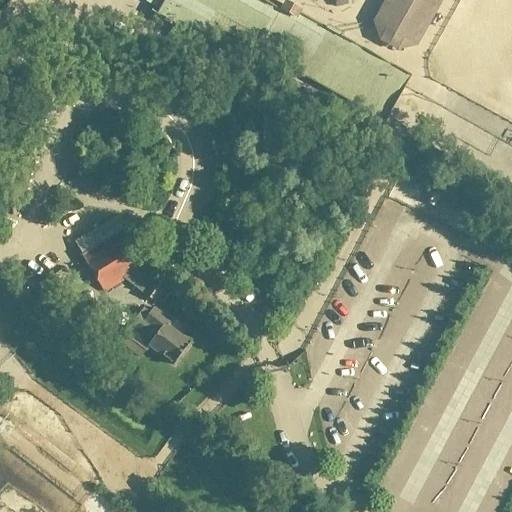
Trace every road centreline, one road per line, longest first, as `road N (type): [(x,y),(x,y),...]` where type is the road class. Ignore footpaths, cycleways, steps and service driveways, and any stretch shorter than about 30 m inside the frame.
road 1 (unclassified): [(194,251),(186,212),(195,154),(172,112),(128,92),(95,88),(62,102),(51,132),(66,175),(100,204),(152,225)]
road 2 (unknown): [(292,447),(42,237)]
road 3 (unclassified): [(355,511),(309,474),(292,447),(265,347),(194,251)]
